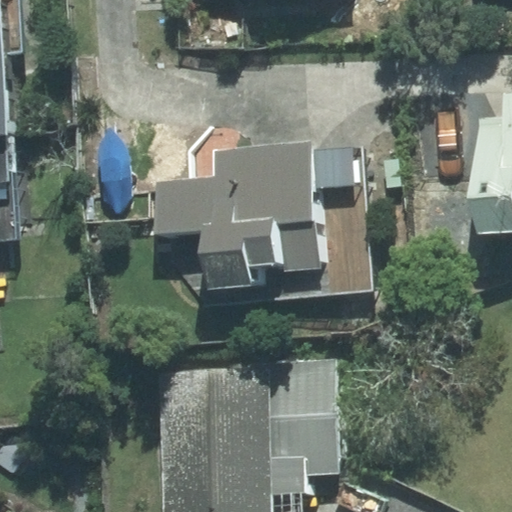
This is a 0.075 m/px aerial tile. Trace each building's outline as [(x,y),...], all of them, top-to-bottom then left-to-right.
[(0,0),(0,138),(4,138),(42,134),(30,0),(0,0)] [(511,124),(490,126),(497,231),(511,230),(511,124)] [(0,306),(19,305),(4,138),(0,138),(0,306)] [(338,271),(327,147),(218,156),(221,185),(162,189),(167,240),(229,234),(234,291),(282,286),(280,267),(300,264),(301,275),(338,271)] [(329,480),(358,477),(349,365),(178,378),(188,511),(300,511),(300,501),(331,499),(329,480)]
